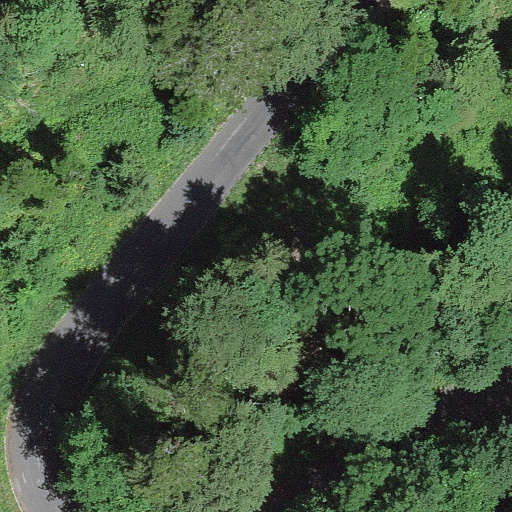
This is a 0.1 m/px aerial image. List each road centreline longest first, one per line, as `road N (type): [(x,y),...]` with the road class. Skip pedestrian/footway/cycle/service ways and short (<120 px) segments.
road 1 (unclassified): [(57,511),(41,491),(36,457),(39,415),(58,370),(336,0)]
road 2 (unclassified): [(511,374),(310,511)]
